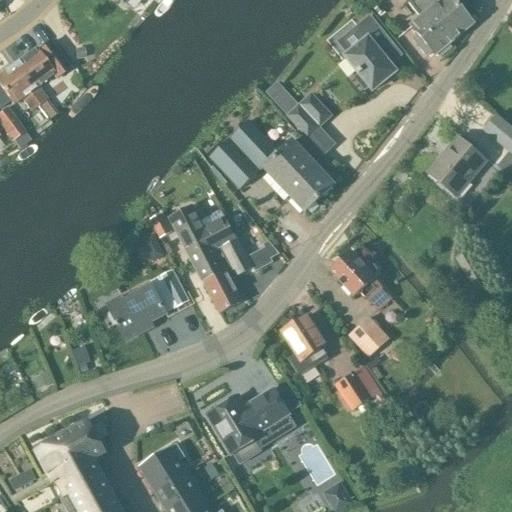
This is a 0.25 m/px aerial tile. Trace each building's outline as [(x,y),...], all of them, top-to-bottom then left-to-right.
[(434,55),(437,54),(440,58),(451,49),(448,45),(453,41),(429,12),(427,13),(417,1),(416,0),(404,0),(407,4),(409,3),(421,18),(412,26),(419,34),(413,39),(427,56),(432,52),(434,55)] [(416,0),(417,1),(427,13),(429,12),(453,41),(473,24),(453,0),(416,0)] [(345,58),(357,73),(356,73),(358,76),(354,79),(365,92),(369,88),(373,92),(396,73),(390,66),(402,56),(370,17),(357,28),(367,40),(345,58)] [(10,67),(38,106),(39,106),(49,120),(57,114),(37,87),(52,75),(55,79),(69,68),(50,43),(36,53),(38,55),(37,56),(32,50),(27,55),(10,67)] [(86,49),(75,50),(76,61),(87,59),(86,49)] [(30,112),(38,106),(10,67),(0,74),(0,88),(12,105),(20,99),(30,112)] [(288,117),(308,139),(332,117),(311,95),(288,117)] [(6,108),(0,112),(0,126),(12,142),(25,133),(6,108)] [(511,148),(511,127),(496,114),(482,131),(509,153),(511,148)] [(239,191),(263,169),(279,154),(250,122),(210,160),(239,191)] [(486,162),(457,137),(427,174),(456,198),(486,162)] [(279,154),(263,169),(304,213),(334,186),(293,142),(279,154)] [(224,218),(204,229),(192,207),(170,219),(220,314),(242,303),(225,270),(215,251),(237,240),(224,218)] [(171,233),(161,214),(150,220),(160,239),(171,233)] [(237,240),(215,251),(225,270),(231,267),(236,278),(255,269),(239,239),(237,240)] [(269,243),(264,246),(266,250),(271,261),(279,256),(269,243)] [(468,250),(454,258),(470,284),(483,276),(468,250)] [(392,300),(374,279),(377,277),(377,269),(372,263),(362,262),(351,251),(330,270),(354,297),(359,293),(378,313),(392,300)] [(172,270),(159,277),(172,302),(186,295),(172,270)] [(126,305),(111,313),(126,342),(142,334),(140,330),(149,325),(167,316),(150,284),(122,299),(126,305)] [(307,317),(283,332),(297,353),(287,360),(300,378),(314,369),(311,365),(326,355),(321,347),(325,345),(307,317)] [(369,359),(389,340),(369,318),(348,337),(369,359)] [(88,365),(81,367),(83,373),(90,371),(88,365)] [(336,385),(353,412),(373,399),(378,407),(387,402),(364,367),(336,385)] [(53,387),(48,375),(36,381),(41,392),(53,387)] [(290,408),(299,403),(290,389),(282,394),(290,408)] [(258,455),(259,449),(254,441),(263,436),(260,432),(289,414),(274,390),(245,408),(238,397),(221,407),(216,406),(211,409),(209,414),(206,416),(230,455),(233,454),(238,463),(244,464),(258,455)] [(11,398),(2,404),(7,412),(16,406),(11,398)] [(52,483),(61,479),(94,461),(106,454),(89,423),(35,452),(52,483)] [(139,468),(157,496),(189,476),(180,462),(186,459),(177,445),(172,448),(171,448),(139,468)] [(61,479),(71,496),(104,478),(94,461),(61,479)] [(220,473),(213,462),(205,466),(213,478),(220,473)] [(157,496),(165,509),(197,489),(189,476),(157,496)] [(71,496),(79,511),(85,511),(114,496),(104,478),(71,496)] [(165,509),(166,511),(191,511),(206,503),(197,489),(165,509)] [(85,511),(122,511),(114,496),(85,511)] [(211,511),(206,503),(191,511),(222,511),(223,511),(221,511),(211,511)]
